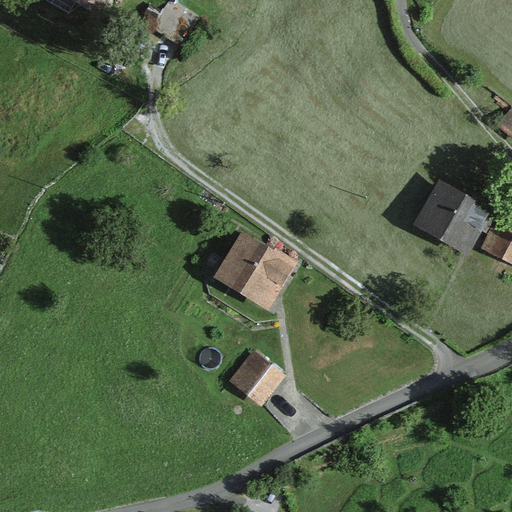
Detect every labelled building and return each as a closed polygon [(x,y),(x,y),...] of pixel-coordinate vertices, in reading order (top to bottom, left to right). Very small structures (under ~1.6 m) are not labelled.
[(80,0),(97,10),(102,0),(80,0)] [(174,0),(168,0),(152,25),(181,45),(200,17),(174,0)] [(511,108),(500,123),(511,133),(511,108)] [(440,188),(422,224),(468,247),(477,228),(482,231),(494,208),(472,197),(470,203),(440,188)] [(511,215),(502,211),(485,244),(511,258),(511,215)] [(238,248),(223,273),(269,301),(293,262),(273,250),(269,257),(248,245),(251,240),(241,233),(233,246),(238,248)] [(233,378),(251,392),(260,380),(269,368),(252,355),(233,378)] [(269,368),(260,380),(251,392),(262,401),(280,377),(269,368)]
